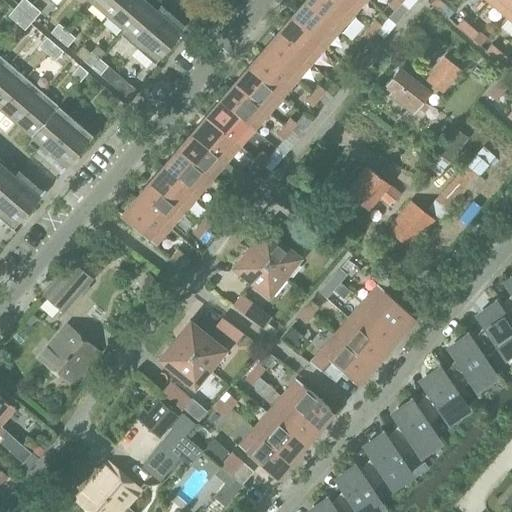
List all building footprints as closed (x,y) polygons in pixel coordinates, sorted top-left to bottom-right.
[(21,0),(15,7),(23,14),(32,5),(25,0),(21,0)] [(121,0),(92,0),(91,2),(107,16),(121,0)] [(123,30),(146,4),(141,0),(121,0),(107,16),(122,29),(123,30)] [(335,0),(307,0),(305,2),(339,31),(353,15),(335,0)] [(335,0),(353,15),(365,0),(335,0)] [(393,11),(400,2),(397,0),(391,0),(387,5),(393,11)] [(415,0),(402,0),(400,2),(408,9),(415,0)] [(444,4),(440,0),(433,0),(431,3),(439,10),(444,4)] [(511,9),(511,0),(491,0),(489,3),(506,17),(511,9)] [(305,2),(291,19),(325,47),(339,31),(305,2)] [(408,9),(400,2),(393,11),(387,17),(395,25),(408,9)] [(155,12),(146,4),(123,30),(122,29),(119,33),(137,48),(163,18),(158,14),(155,12)] [(32,21),(40,12),(32,5),(23,14),(32,21)] [(15,22),(23,14),(15,7),(8,16),(15,22)] [(24,30),(32,21),(23,14),(15,22),(24,30)] [(395,25),(387,17),(374,33),(382,39),(395,25)] [(171,26),(163,18),(137,48),(154,62),(180,33),(171,26)] [(291,19),(277,35),(311,64),(325,47),(291,19)] [(374,19),(368,27),(374,32),(381,25),(374,19)] [(470,26),(462,19),(456,25),(464,32),(470,26)] [(50,33),(59,40),(66,31),(58,23),(50,33)] [(478,32),(470,26),(464,32),(472,38),(478,32)] [(368,41),(374,32),(368,27),(361,35),(368,41)] [(74,38),(66,31),(59,40),(67,47),(74,38)] [(277,35),(263,52),(297,80),(311,64),(277,35)] [(38,46),(46,53),(54,44),(46,37),(38,46)] [(46,53),(55,61),(63,52),(54,44),(46,53)] [(485,50),(493,57),(499,51),(491,44),(485,50)] [(75,54),(90,67),(98,58),(91,52),(90,53),(90,52),(82,46),(75,54)] [(507,57),(499,51),(493,57),(501,64),(507,57)] [(263,52),(249,68),(282,97),(297,80),(263,52)] [(346,65),(353,57),(346,52),(340,59),(346,65)] [(0,74),(9,64),(0,56),(0,74)] [(442,91),(460,69),(444,57),(426,79),(442,91)] [(107,66),(98,58),(90,67),(99,75),(107,66)] [(339,73),(346,65),(340,59),(333,68),(339,73)] [(0,74),(0,107),(25,78),(9,64),(0,74)] [(87,73),(79,66),(71,75),(80,82),(87,73)] [(107,66),(99,75),(107,82),(115,73),(107,66)] [(269,113),(282,97),(249,68),(235,85),(269,113)] [(412,113),(417,107),(423,112),(428,106),(422,101),(428,93),(399,69),(385,86),(391,91),(389,94),(412,113)] [(25,78),(0,107),(0,108),(16,122),(42,92),(25,78)] [(502,79),(496,87),(502,92),(509,84),(502,79)] [(235,85),(221,101),(254,130),(269,113),(235,85)] [(312,92),(318,98),(325,91),(318,85),(312,92)] [(131,87),(123,96),(130,101),(137,92),(131,87)] [(495,100),(502,92),(496,87),(489,95),(495,100)] [(42,92),(16,122),(32,136),(58,107),(42,92)] [(311,106),(318,98),(312,92),(305,100),(311,106)] [(126,106),(119,101),(111,110),(118,115),(126,106)] [(221,101),(207,117),(240,146),(254,130),(221,101)] [(32,136),(49,151),(74,121),(58,107),(32,136)] [(283,126),(289,131),(297,138),(304,130),(312,122),(304,115),(296,123),(290,118),(283,126)] [(226,163),(240,146),(207,117),(193,134),(226,163)] [(74,121),(49,151),(66,165),(92,135),(74,121)] [(297,138),(289,131),(283,126),(276,134),(283,139),(276,147),(284,154),(297,138)] [(435,152),(448,163),(449,162),(468,138),(454,127),(435,151),(435,152)] [(212,179),(226,163),(193,134),(179,150),(212,179)] [(268,157),(262,164),(270,171),(284,154),(276,147),(268,157)] [(198,196),(212,179),(179,150),(164,167),(198,196)] [(255,159),(262,164),(268,157),(262,151),(255,159)] [(486,171),(490,165),(478,154),(477,153),(465,165),(435,199),(427,210),(441,222),(450,212),(452,214),(459,205),(465,199),(461,195),(468,189),(473,193),(485,179),(483,178),(487,172),(486,171)] [(255,172),(262,164),(255,159),(248,167),(255,172)] [(262,164),(255,172),(263,180),(270,171),(262,164)] [(388,183),(366,165),(345,191),(367,209),(378,196),(390,206),(400,194),(388,184),(388,183)] [(184,213),(198,196),(164,167),(150,184),(184,213)] [(0,207),(21,183),(4,169),(0,174),(0,207)] [(36,197),(21,183),(0,207),(0,217),(10,227),(36,197)] [(169,229),(184,213),(150,184),(136,200),(169,229)] [(233,184),(226,192),(233,197),(240,189),(233,184)] [(226,205),(233,197),(226,192),(220,199),(226,205)] [(156,245),(169,229),(136,200),(122,216),(156,245)] [(433,219),(410,201),(387,229),(410,248),(433,219)] [(211,222),(205,217),(198,225),(204,230),(211,222)] [(304,219),(296,230),(316,244),(324,233),(304,219)] [(198,238),(204,230),(198,225),(192,232),(198,238)] [(250,250),(282,276),(301,252),(269,226),(250,250)] [(183,255),(177,249),(169,258),(176,263),(183,255)] [(282,276),(250,250),(235,267),(268,293),(282,276)] [(92,279),(71,261),(42,294),(63,313),(80,293),(92,279)] [(333,276),(339,282),(346,274),(340,268),(333,276)] [(332,290),(339,282),(333,276),(326,284),(332,290)] [(511,277),(504,283),(511,293),(502,308),(511,323),(511,277)] [(376,284),(361,301),(395,330),(410,313),(376,284)] [(263,328),(263,329),(273,336),(282,326),(241,295),(233,306),(263,328)] [(312,301),(304,309),(310,315),(318,306),(312,301)] [(361,301),(347,318),(381,346),(395,330),(361,301)] [(511,345),(511,323),(502,308),(497,301),(476,316),(483,326),(474,341),(473,341),(486,359),(497,346),(501,353),(511,345)] [(304,322),(310,315),(304,309),(298,317),(304,322)] [(243,333),(223,318),(214,329),(234,344),(243,333)] [(347,318),(333,334),(367,363),(381,346),(347,318)] [(189,324),(175,342),(207,368),(222,350),(189,324)] [(66,326),(40,358),(72,383),(84,370),(82,368),(96,352),(66,326)] [(293,347),(301,336),(290,327),(282,338),(293,347)] [(353,379),(367,363),(333,334),(309,362),(335,381),(344,371),(353,379)] [(455,359),(446,373),(445,374),(458,392),(458,391),(469,379),(473,385),(495,371),(486,359),(473,341),(474,341),(469,334),(448,348),(455,359)] [(207,368),(175,342),(161,359),(193,386),(207,368)] [(258,363),(251,371),(258,377),(265,369),(258,363)] [(427,392),(418,406),(417,407),(429,425),(430,424),(441,412),(445,418),(466,403),(458,391),(458,392),(445,374),(446,373),(441,366),(420,381),(427,392)] [(251,384),(258,377),(251,371),(245,379),(251,384)] [(294,379),(280,396),(314,425),(328,408),(294,379)] [(190,399),(171,383),(162,393),(181,409),(190,399)] [(0,396),(0,423),(13,408),(0,396)] [(230,396),(223,404),(229,409),(237,401),(230,396)] [(280,396),(266,413),(299,442),(314,425),(280,396)] [(398,424),(389,439),(401,457),(402,457),(412,444),(417,451),(438,436),(430,424),(429,425),(417,407),(418,406),(413,399),(391,414),(398,424)] [(159,437),(177,416),(158,400),(140,421),(159,437)] [(223,417),(229,409),(223,404),(217,411),(223,417)] [(266,413),(252,429),(286,458),(299,442),(266,413)] [(0,435),(3,437),(0,440),(0,442),(22,462),(16,469),(23,475),(37,459),(28,450),(21,445),(0,426),(0,435)] [(272,474),(286,458),(252,429),(238,445),(272,474)] [(370,457),(361,472),(373,490),(374,489),(384,477),(389,484),(410,469),(402,457),(401,457),(389,439),(385,432),(363,447),(370,457)] [(21,445),(28,450),(34,442),(28,437),(21,445)] [(192,442),(179,457),(189,465),(202,450),(192,442)] [(242,483),(253,471),(231,452),(221,464),(242,483)] [(132,511),(126,507),(141,489),(108,460),(74,500),(87,511),(132,511)] [(366,511),(382,502),(374,489),(373,490),(361,472),(357,465),(335,479),(342,490),(333,504),(333,505),(337,511),(354,511),(356,510),(357,511),(366,511)] [(224,485),(213,497),(225,507),(243,486),(220,467),(213,475),(224,485)] [(511,492),(503,503),(511,510),(511,492)] [(337,511),(333,505),(333,504),(328,497),(307,511),(337,511)]
